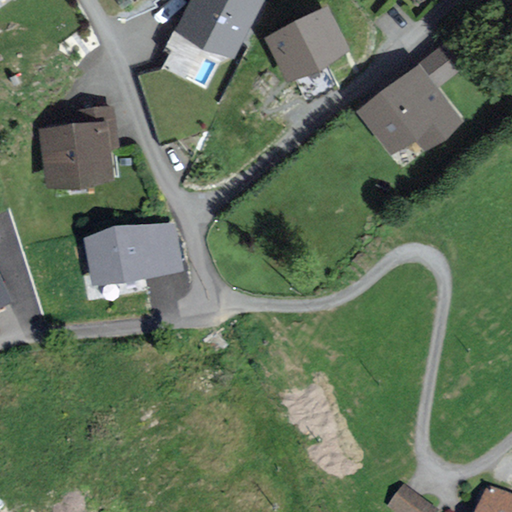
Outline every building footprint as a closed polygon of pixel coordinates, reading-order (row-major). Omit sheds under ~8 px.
[(194,0),(179,29),(233,57),(262,0),(194,0)] [(327,10),(269,40),(290,80),(348,50),(327,10)] [(462,116),(421,64),(360,111),(391,151),(416,132),(426,144),(462,116)] [(115,179),(108,110),(83,112),(85,125),(42,129),(47,186),(115,179)] [(172,225),(90,240),(97,280),(179,265),(172,225)] [(433,511),(435,510),(405,486),(391,504),(400,511),(433,511)] [(511,511),(511,497),(489,489),(479,511),(511,511)]
